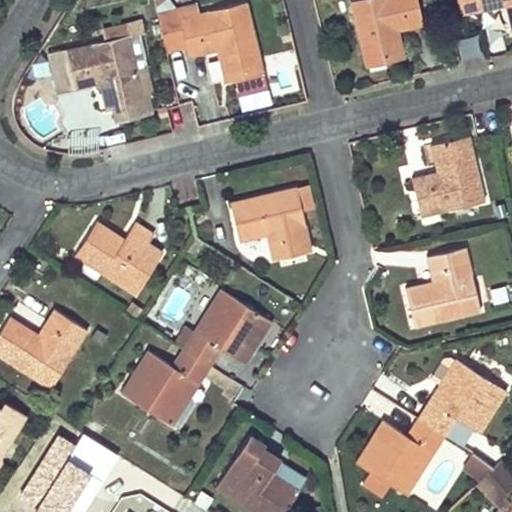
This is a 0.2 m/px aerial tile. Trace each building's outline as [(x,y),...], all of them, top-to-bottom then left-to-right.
[(207,12),(178,19),(186,52),(215,45),(224,79),(244,74),(242,68),(258,64),(242,0),(230,0),(206,6),(207,12)] [(422,20),(417,0),(351,0),(366,60),(380,57),(380,61),(401,56),(394,27),(422,20)] [(511,0),(476,0),(478,6),(506,0),(511,23),(511,0)] [(90,43),(64,49),(72,85),(100,79),(107,108),(127,104),(125,99),(142,95),(153,92),(147,64),(135,66),(124,19),(103,24),(106,38),(90,41),(90,43)] [(258,64),(242,68),(244,74),(260,70),(258,64)] [(82,84),(59,96),(72,121),(95,110),(82,84)] [(142,95),(125,99),(127,104),(143,100),(142,95)] [(466,133),(449,137),(450,143),(467,139),(466,133)] [(444,209),(482,199),(467,139),(450,143),(449,137),(430,142),(436,171),(411,177),(418,212),(444,206),(444,209)] [(297,187),(230,203),(237,238),(265,232),(272,257),(312,248),(297,187)] [(123,238),(95,221),(75,252),(134,291),(161,248),(147,239),(151,233),(134,221),(123,238)] [(165,241),(151,233),(147,239),(161,248),(165,241)] [(433,281),(404,288),(412,322),(479,307),(466,246),(428,255),(433,281)] [(221,287),(183,347),(207,363),(218,345),(242,360),(269,317),(221,287)] [(68,352),(84,328),(54,309),(37,335),(8,316),(0,328),(0,335),(1,336),(0,338),(0,355),(50,387),(72,354),(68,352)] [(172,364),(149,349),(121,392),(178,428),(195,401),(186,395),(207,363),(183,347),(172,364)] [(440,383),(419,417),(442,432),(460,445),(472,426),(477,429),(504,386),(453,354),(436,380),(440,383)] [(0,449),(24,414),(2,400),(0,402),(0,449)] [(403,490),(442,432),(419,417),(408,434),(381,416),(371,432),(376,435),(359,462),(369,468),(362,480),(382,492),(390,482),(403,490)] [(371,432),(354,459),(359,462),(376,435),(371,432)] [(240,445),(216,483),(261,511),(283,511),(293,495),(265,478),(269,472),(279,457),(260,445),(255,454),(240,445)] [(471,452),(461,469),(478,480),(489,463),(471,452)] [(505,492),(511,484),(511,468),(504,460),(489,475),(505,492)] [(184,496),(133,465),(125,478),(169,504),(167,507),(174,511),(201,511),(203,510),(184,496)] [(297,491),(269,472),(265,478),(293,495),(297,491)] [(511,511),(511,499),(498,511),(511,511)]
